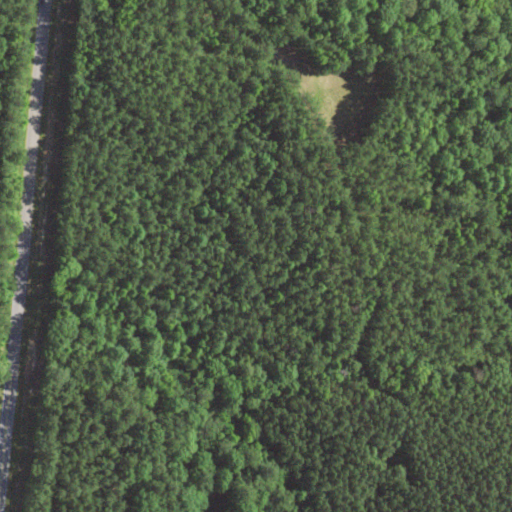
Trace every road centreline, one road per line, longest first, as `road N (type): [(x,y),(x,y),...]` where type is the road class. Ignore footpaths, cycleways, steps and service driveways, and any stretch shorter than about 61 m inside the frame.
road 1 (residential): [(28,12),(273,36),(356,336)]
road 2 (residential): [(0,338),(28,0)]
